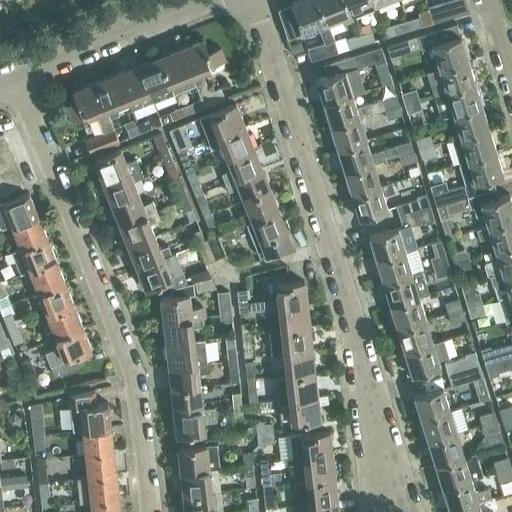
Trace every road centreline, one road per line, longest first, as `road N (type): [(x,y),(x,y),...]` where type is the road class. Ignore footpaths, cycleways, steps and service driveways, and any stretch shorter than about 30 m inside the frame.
road 1 (residential): [(396,453),(262,0)]
road 2 (residential): [(150,511),(130,360),(15,76)]
road 3 (residential): [(15,76),(219,0)]
